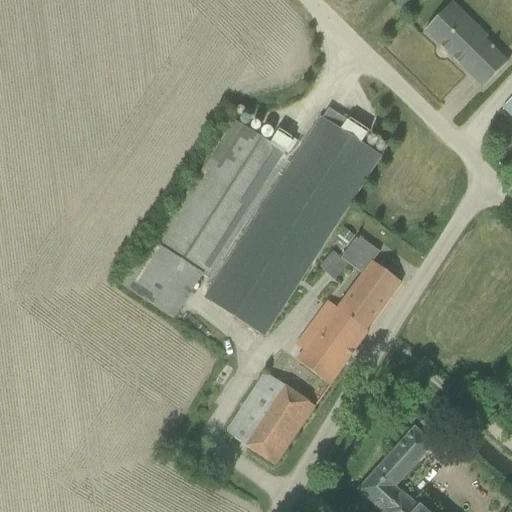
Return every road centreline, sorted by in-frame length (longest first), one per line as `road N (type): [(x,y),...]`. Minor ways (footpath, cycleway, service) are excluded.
road 1 (unclassified): [(487,178),(280,511)]
road 2 (unclassified): [(309,0),(487,178)]
